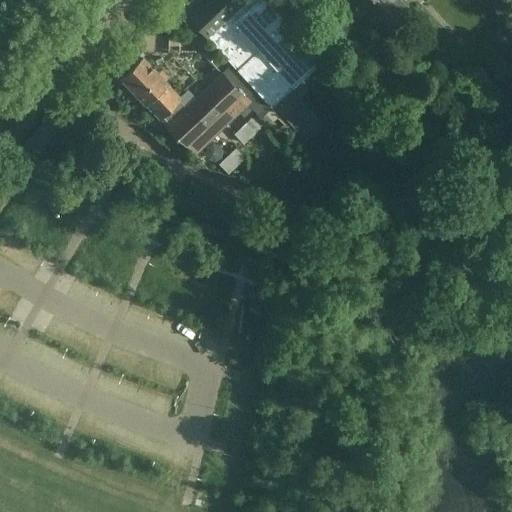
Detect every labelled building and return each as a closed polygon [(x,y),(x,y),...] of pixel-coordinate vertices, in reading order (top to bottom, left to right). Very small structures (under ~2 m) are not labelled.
[(188,16),(232,63),(273,107),(305,141),(324,123),(299,96),(304,91),(308,87),(300,78),(322,57),(324,55),(273,0),(193,0),(183,10),(188,16)] [(377,0),(392,16),(394,18),(407,5),(402,0),(377,0)] [(123,78),(145,102),(167,124),(187,146),(196,155),(249,105),(261,119),(273,107),(232,63),(186,106),(180,99),(181,98),(144,58),(123,78)] [(342,102),(359,85),(345,71),(328,87),(342,102)] [(258,117),(240,134),(250,144),(268,128),(258,117)] [(240,149),(226,164),(237,174),(251,159),(240,149)]
